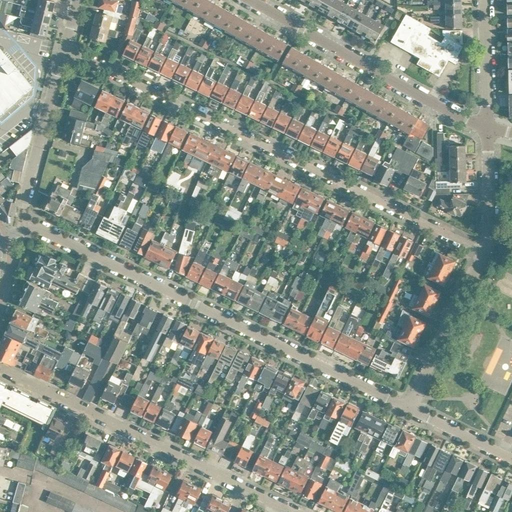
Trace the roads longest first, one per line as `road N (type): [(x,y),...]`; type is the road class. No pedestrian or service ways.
road 1 (residential): [(67,51),(485,253)]
road 2 (residential): [(408,408),(47,231),(23,231)]
road 3 (residential): [(292,511),(0,368)]
road 4 (residential): [(485,127),(245,0)]
road 5 (residential): [(408,408),(485,253)]
road 6 (residential): [(26,200),(67,51)]
road 7 (residential): [(485,127),(482,0)]
road 8 (residential): [(485,253),(485,127)]
